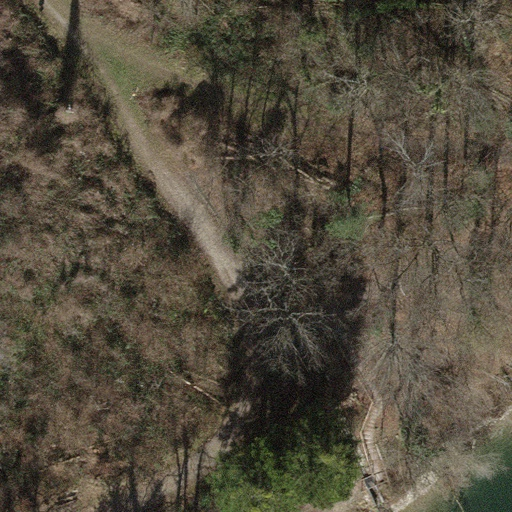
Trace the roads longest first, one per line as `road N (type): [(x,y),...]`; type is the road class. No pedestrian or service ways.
road 1 (track): [(316,388),(45,0)]
road 2 (track): [(86,511),(185,472),(316,388)]
road 3 (unknown): [(511,239),(449,262),(316,388)]
